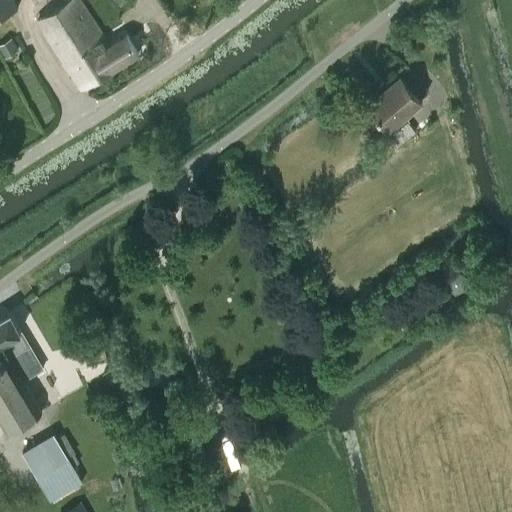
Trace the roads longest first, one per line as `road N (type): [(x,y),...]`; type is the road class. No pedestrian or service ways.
road 1 (residential): [(0,284),(225,141),(405,0)]
road 2 (unclassified): [(0,175),(256,0)]
